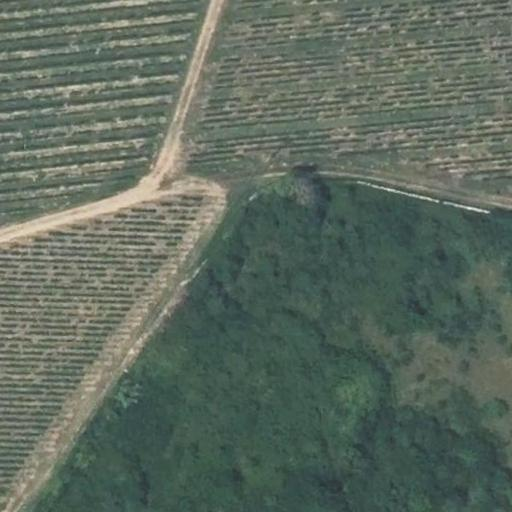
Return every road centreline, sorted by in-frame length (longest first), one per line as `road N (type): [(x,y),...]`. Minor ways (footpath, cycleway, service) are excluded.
road 1 (track): [(239,186),(8,511)]
road 2 (track): [(136,197),(329,169),(511,206)]
road 3 (track): [(136,197),(158,178),(219,0)]
road 4 (track): [(0,236),(136,197)]
